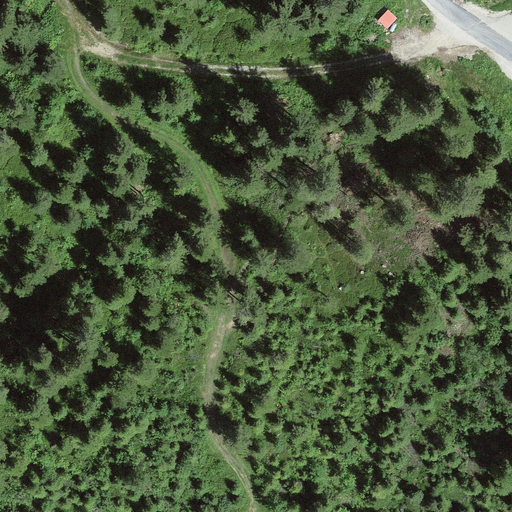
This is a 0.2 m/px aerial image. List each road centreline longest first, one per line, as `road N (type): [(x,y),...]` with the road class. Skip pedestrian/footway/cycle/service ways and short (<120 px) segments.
road 1 (track): [(70,41),(81,92),(122,123),(168,138),(205,174),(230,292),(229,326),(213,372),(213,423),(253,480),(254,510)]
road 2 (track): [(70,41),(137,58),(280,74),(327,71),(470,32)]
